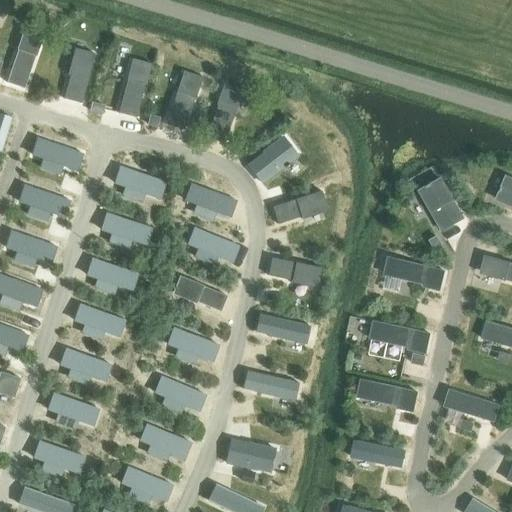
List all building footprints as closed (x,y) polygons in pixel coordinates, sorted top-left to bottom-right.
[(24,31),(6,83),(24,89),(35,57),(36,57),(42,37),(24,31)] [(75,54),(64,100),(81,105),(93,59),(75,54)] [(131,61),(118,114),(136,119),(144,86),(149,66),(131,61)] [(184,72),(165,125),(183,131),(194,98),(195,98),(202,78),(184,72)] [(217,106),(206,139),(224,145),(234,113),(235,113),(242,91),(223,85),(217,106)] [(92,104),(90,112),(102,115),(104,107),(92,104)] [(150,117),(148,125),(156,128),(159,119),(150,117)] [(0,119),(0,153),(9,123),(0,119)] [(283,137),(247,165),(262,184),(298,157),(283,137)] [(37,140),(32,156),(40,159),(61,166),(77,171),(82,155),(37,140)] [(120,168),(114,184),(159,200),(165,184),(120,168)] [(440,178),(419,190),(442,231),(464,219),(440,178)] [(501,194),(498,201),(511,206),(511,179),(508,178),(503,189),(501,188),(499,193),(501,194)] [(191,185),(185,201),(230,218),(236,201),(191,185)] [(24,187),(18,203),(64,218),(69,202),(24,187)] [(320,192),(272,208),(277,225),(299,218),(326,210),(320,192)] [(106,214),(101,231),(146,246),(152,230),(106,214)] [(194,229),(188,245),(232,263),(238,247),(194,229)] [(11,232),(5,248),(50,264),(56,248),(11,232)] [(437,237),(430,241),(436,252),(443,248),(437,237)] [(487,257),(483,273),(502,279),(502,280),(511,282),(511,264),(511,263),(487,257)] [(271,258),(267,276),(290,281),(315,286),(319,268),(271,258)] [(390,259),(386,276),(429,285),(428,287),(441,290),(445,272),(390,259)] [(92,260),(86,276),(132,292),(137,275),(92,260)] [(0,277),(0,295),(36,307),(42,291),(0,277)] [(179,277),(173,293),(195,302),(220,312),(227,297),(202,287),(203,286),(179,277)] [(80,305),(74,321),(119,338),(125,322),(80,305)] [(260,316),(256,333),(305,344),(309,328),(260,316)] [(511,329),(487,322),(482,338),(511,347),(511,329)] [(376,323),(372,340),(414,349),(414,351),(426,354),(430,335),(376,323)] [(0,326),(0,344),(22,352),(27,336),(0,326)] [(173,329),(167,345),(212,362),(218,346),(173,329)] [(66,350),(60,366),(105,382),(111,366),(66,350)] [(511,356),(501,352),(498,361),(510,364),(511,358),(511,356)] [(414,355),(411,365),(423,368),(425,358),(414,355)] [(0,393),(12,397),(18,379),(0,373),(0,393)] [(248,373),(244,390),(293,401),(297,384),(248,373)] [(161,378),(154,394),(199,412),(205,396),(161,378)] [(363,381),(360,398),(402,407),(401,410),(414,412),(418,393),(363,381)] [(450,391),(444,407),(495,423),(500,406),(450,391)] [(53,394),(47,410),(92,427),(98,411),(53,394)] [(462,421),(460,428),(472,432),(474,425),(462,421)] [(146,426),(140,441),(184,459),(191,444),(146,426)] [(231,440),(226,464),(268,474),(270,465),(272,459),(274,450),(231,440)] [(356,442),(352,458),(391,466),(401,469),(405,451),(358,442),(354,441),(356,442)] [(39,442),(33,458),(42,462),(63,469),(78,474),(84,458),(39,442)] [(127,468),(121,484),(165,502),(172,486),(127,468)] [(242,471),(240,481),(252,484),(254,474),(242,471)] [(217,486),(209,502),(230,511),(260,511),(262,508),(217,486)] [(25,489),(19,505),(37,511),(69,511),(72,506),(25,489)] [(493,511),(474,500),(467,511),(493,511)]
